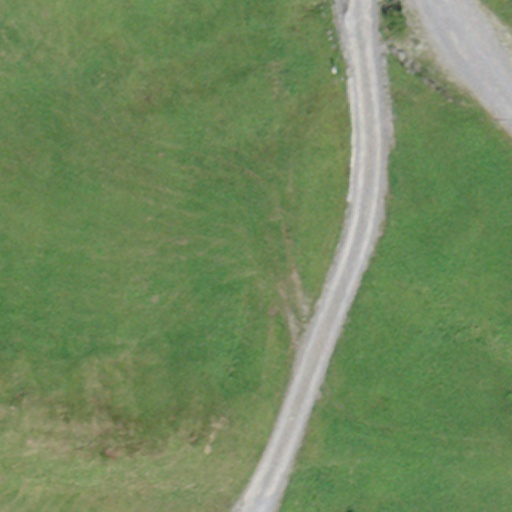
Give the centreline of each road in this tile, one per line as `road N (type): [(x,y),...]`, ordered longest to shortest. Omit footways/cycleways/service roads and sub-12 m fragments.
road 1 (track): [(252,511),(363,229),(375,138),(354,0)]
road 2 (track): [(511,113),(441,27),(438,0)]
